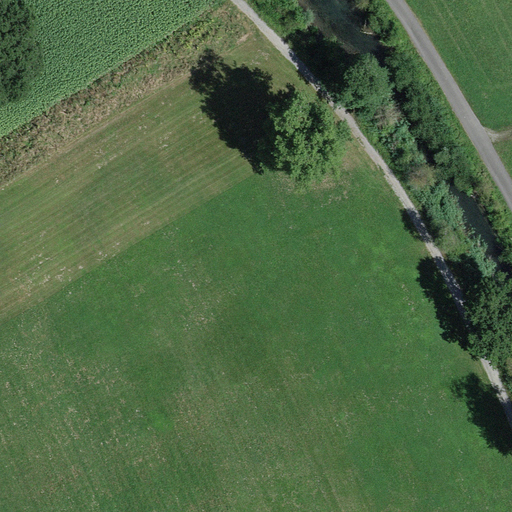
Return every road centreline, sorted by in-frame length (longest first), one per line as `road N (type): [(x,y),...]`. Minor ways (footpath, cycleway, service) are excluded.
road 1 (track): [(511,415),(446,275),(358,128),(234,0)]
road 2 (track): [(391,0),(511,202)]
